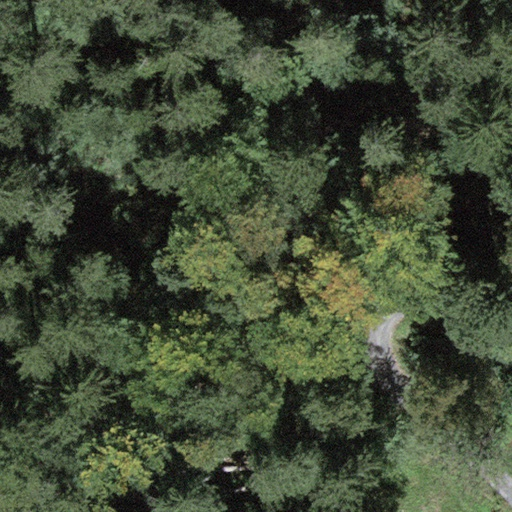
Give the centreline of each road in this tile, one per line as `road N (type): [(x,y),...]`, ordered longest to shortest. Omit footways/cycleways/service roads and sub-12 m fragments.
road 1 (track): [(511,149),(349,196),(239,249),(46,362),(0,379)]
road 2 (track): [(511,495),(377,364),(366,337),(385,305),(424,299),(511,326)]
